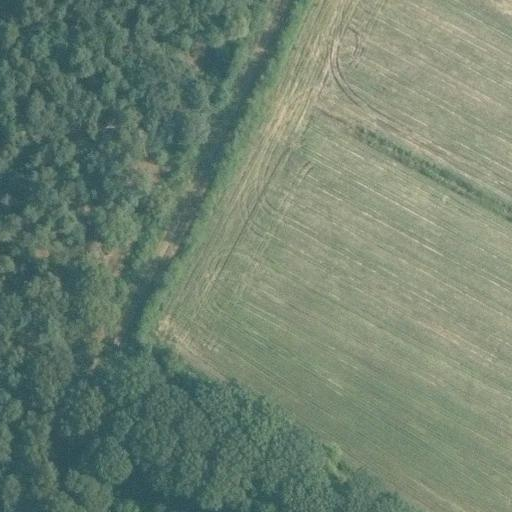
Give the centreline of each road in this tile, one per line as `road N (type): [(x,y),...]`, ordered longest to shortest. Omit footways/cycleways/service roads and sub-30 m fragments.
road 1 (track): [(29,511),(283,0)]
road 2 (track): [(101,369),(324,511)]
